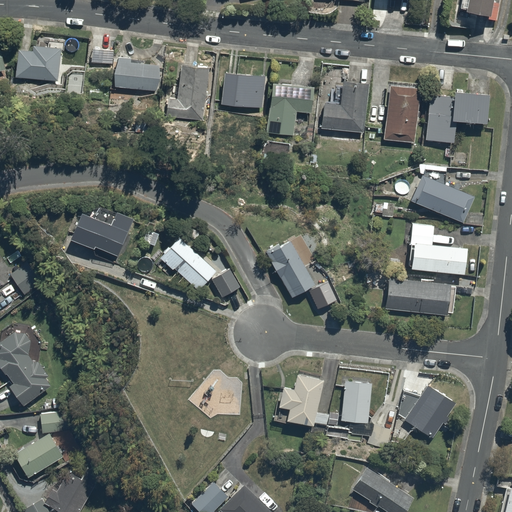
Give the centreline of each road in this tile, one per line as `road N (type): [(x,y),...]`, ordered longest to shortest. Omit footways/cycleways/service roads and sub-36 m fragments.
road 1 (residential): [(496,359),(264,331),(261,290),(222,223),(107,172),(0,183)]
road 2 (residential): [(0,4),(511,59)]
road 3 (residential): [(496,359),(465,511)]
road 4 (residential): [(511,217),(496,359)]
